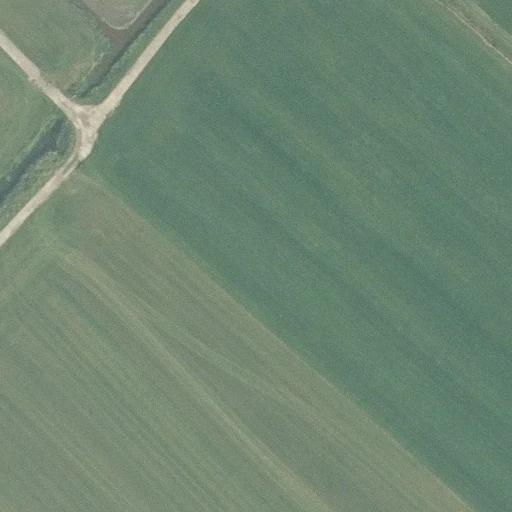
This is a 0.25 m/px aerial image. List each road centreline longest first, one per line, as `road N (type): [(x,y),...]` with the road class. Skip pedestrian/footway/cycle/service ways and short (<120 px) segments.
road 1 (track): [(0,48),(83,135),(199,0)]
road 2 (track): [(83,135),(82,157),(0,247)]
